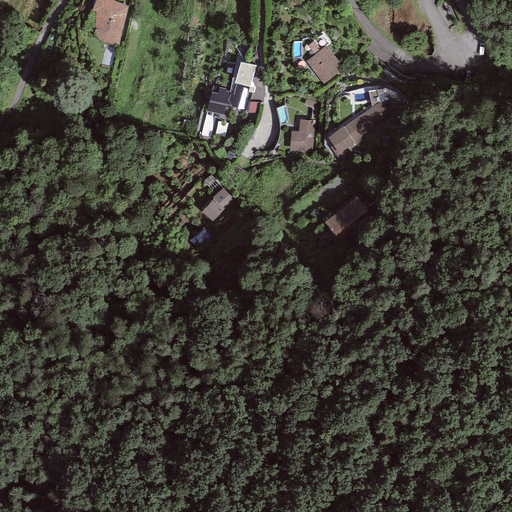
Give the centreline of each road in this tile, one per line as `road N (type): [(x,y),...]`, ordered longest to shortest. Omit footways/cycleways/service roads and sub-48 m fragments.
road 1 (residential): [(425,0),(458,56),(428,66),(382,43),(349,0)]
road 2 (residential): [(65,0),(0,124)]
